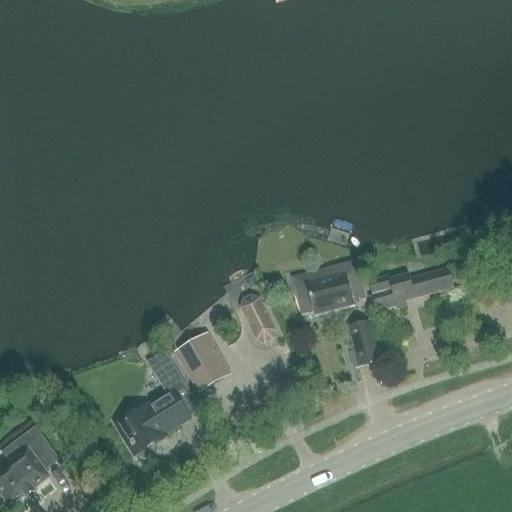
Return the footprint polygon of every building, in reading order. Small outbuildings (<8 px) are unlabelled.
[(408,303),(454,290),(449,271),(412,281),(411,276),(392,281),(391,278),(370,284),(378,313),(396,308),(396,311),(409,308),(408,303)] [(324,274),(293,283),(300,306),(303,316),(315,313),(317,320),(356,309),(354,303),(366,300),(360,277),(327,286),(324,274)] [(275,341),(278,331),(263,304),(257,300),(244,307),(241,316),(254,341),(264,347),(275,341)] [(349,329),(359,370),(382,364),(378,348),(381,348),(374,322),(349,329)] [(207,334),(167,358),(192,401),(232,376),(207,334)] [(148,408),(115,428),(116,430),(134,460),(139,457),(140,458),(141,459),(142,459),(143,459),(144,460),(145,460),(146,460),(147,459),(148,459),(149,459),(149,458),(150,458),(151,458),(151,457),(152,457),(152,456),(152,455),(153,455),(153,454),(153,453),(154,452),(154,451),(153,450),(153,449),(153,448),(152,446),(166,437),(164,435),(173,430),(189,420),(200,414),(192,401),(167,358),(166,356),(149,366),(168,398),(149,410),(148,408)] [(9,466),(0,471),(0,497),(9,510),(26,498),(28,500),(36,494),(34,492),(50,479),(46,474),(60,463),(36,430),(1,455),(9,466)]
